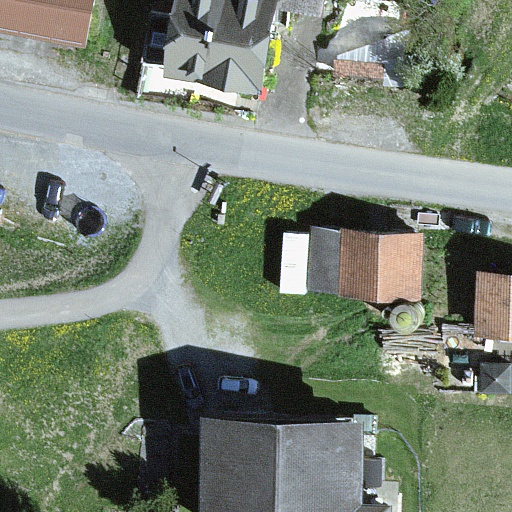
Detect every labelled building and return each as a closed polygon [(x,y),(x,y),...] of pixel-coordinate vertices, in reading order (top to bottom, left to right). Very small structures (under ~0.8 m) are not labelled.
[(103,0),(0,0),(0,23),(94,43),(103,0)] [(160,6),(149,59),(275,86),(292,0),(186,0),(184,11),(160,6)] [(389,61),(337,55),(335,73),(387,79),(389,61)] [(350,224),(315,222),(310,286),(428,295),(433,225),(349,218),(350,224)] [(511,268),(491,268),(489,335),(511,335),(511,268)] [(415,328),(420,328),(425,326),(429,322),(431,317),(431,312),(430,307),(428,302),(424,299),(419,297),(414,297),(409,298),(404,301),(401,305),(400,310),(400,316),(402,321),(405,325),(410,327),(415,328)] [(511,359),(487,359),(486,391),(511,391),(511,359)] [(376,407),(202,404),(200,511),(396,511),(397,496),(375,496),(376,407)]
